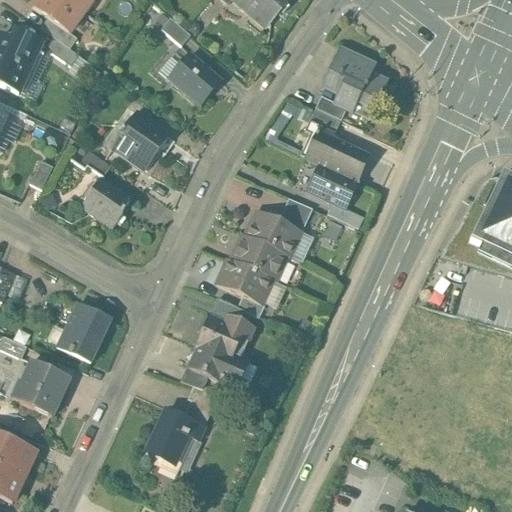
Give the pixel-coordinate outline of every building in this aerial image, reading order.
[(83,15),(61,0),(39,0),(32,11),(47,21),(68,36),(83,15)] [(93,0),(61,0),(83,15),(93,0)] [(289,0),(231,0),(231,1),(232,2),(245,13),(248,9),(268,26),(289,0)] [(68,36),(47,21),(40,31),(53,41),(69,52),(76,42),(68,36)] [(190,38),(170,21),(160,32),(180,49),(190,38)] [(17,36),(13,44),(1,39),(0,40),(0,89),(18,97),(41,47),(17,36)] [(69,52),(53,41),(46,53),(70,70),(78,58),(69,52)] [(375,67),(340,51),(324,83),(340,91),(335,102),(337,103),(339,99),(371,114),(369,117),(371,118),(387,84),(371,76),(375,67)] [(220,85),(189,59),(169,83),(199,109),(220,85)] [(346,111),(321,99),(315,111),(340,123),(346,111)] [(340,123),(315,111),(309,124),(334,136),(340,123)] [(167,140),(135,118),(112,150),(144,173),(145,172),(146,173),(157,157),(156,156),(167,140)] [(369,158),(332,141),(334,136),(309,124),(304,135),(309,137),(299,159),(318,168),(357,186),(369,158)] [(111,169),(88,153),(80,165),(103,180),(111,169)] [(357,186),(318,168),(306,195),(331,207),(344,213),(357,186)] [(511,183),(501,178),(499,183),(493,181),(487,183),(483,187),(439,261),(511,281),(511,183)] [(130,203),(100,183),(81,211),(112,232),(123,216),(122,215),(130,203)] [(312,212),(288,202),(282,213),(306,224),(312,212)] [(344,213),(331,207),(326,218),(344,226),(350,215),(344,213)] [(306,224),(282,213),(277,224),(300,235),(299,236),(301,236),(306,224)] [(277,224),(256,215),(245,240),(285,259),(285,260),(288,261),(299,236),(300,235),(277,224)] [(285,259),(245,240),(242,238),(231,264),(230,265),(271,283),(271,284),(273,285),(285,260),(285,259)] [(271,283),(230,265),(231,264),(228,263),(216,289),(241,300),(260,309),(260,308),(271,284),(271,283)] [(16,277),(2,271),(0,274),(0,299),(4,302),(16,277)] [(260,309),(241,300),(236,311),(243,315),(258,322),(264,309),(260,308),(260,309)] [(236,311),(218,303),(210,321),(208,321),(195,350),(212,358),(214,353),(231,361),(242,336),(235,333),(243,315),(236,311)] [(109,323),(77,309),(58,350),(90,365),(109,323)] [(31,353),(8,342),(3,355),(25,365),(31,353)] [(212,383),(237,395),(249,369),(231,361),(214,353),(212,358),(195,350),(186,371),(212,383)] [(70,384),(31,366),(22,387),(18,385),(10,402),(52,422),(59,406),(60,406),(70,384)] [(212,383),(186,371),(180,383),(196,390),(206,395),(212,383)] [(190,404),(211,414),(218,400),(206,395),(196,390),(190,404)] [(211,414),(190,404),(182,422),(203,431),(211,414)] [(182,422),(165,414),(145,458),(183,475),(203,431),(182,422)] [(35,454),(0,437),(0,499),(12,505),(35,454)]
